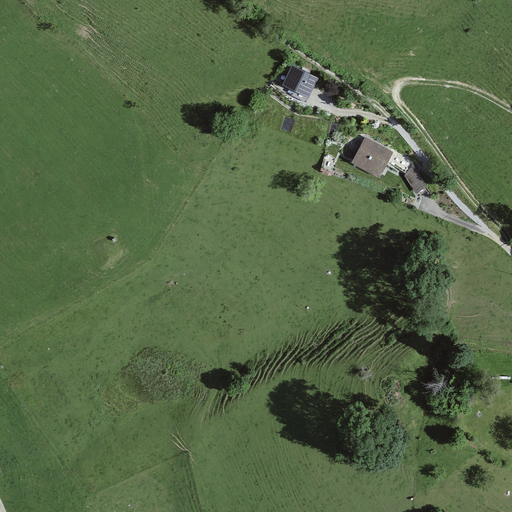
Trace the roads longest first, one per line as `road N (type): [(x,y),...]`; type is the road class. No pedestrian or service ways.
road 1 (track): [(511,252),(448,192),(393,117),(241,0)]
road 2 (track): [(511,109),(449,84),(405,81),(393,94),(508,235),(511,250)]
